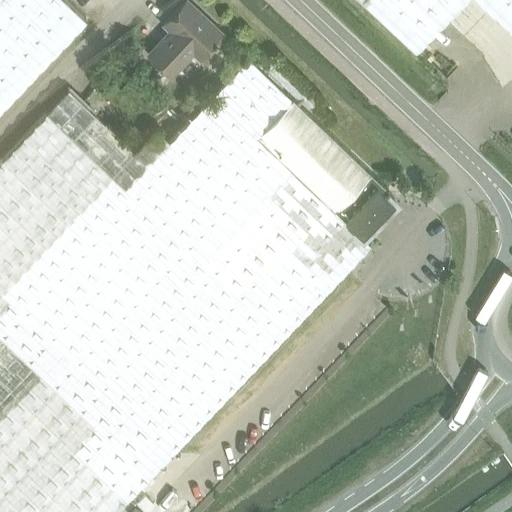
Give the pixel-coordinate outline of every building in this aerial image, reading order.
[(0,0),(0,108),(87,18),(67,0),(0,0)] [(171,73),(194,50),(199,56),(222,32),(208,18),(206,20),(185,0),(164,22),(171,28),(149,51),(171,73)] [(511,0),(363,0),(415,49),(461,0),(479,0),(511,30),(511,0)] [(290,98),(247,55),(168,139),(155,127),(133,150),(68,88),(0,158),(0,511),(111,511),(370,242),(362,234),(257,134),(290,98)] [(362,234),(394,200),(385,191),(388,187),(293,96),(290,98),(257,134),(362,234)]
